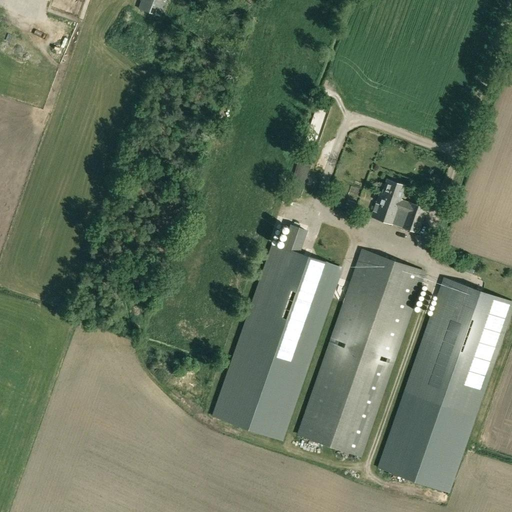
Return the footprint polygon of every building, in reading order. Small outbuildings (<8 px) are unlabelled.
[(417,233),(426,208),(399,199),(404,185),(387,179),(382,193),(380,193),(371,216),(417,233)] [(289,223),(281,247),(271,244),(211,416),(283,441),(343,267),(299,252),(307,229),(289,223)] [(424,271),(362,250),(298,434),(359,455),(424,271)] [(511,311),(511,301),(442,277),(404,391),(476,416),(511,311)] [(448,492),(476,416),(404,391),(377,467),(448,492)]
